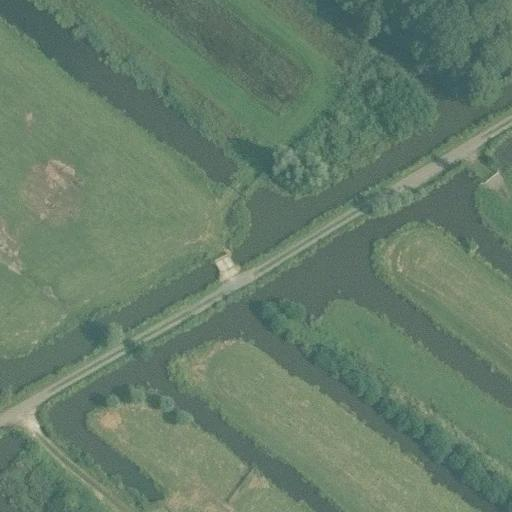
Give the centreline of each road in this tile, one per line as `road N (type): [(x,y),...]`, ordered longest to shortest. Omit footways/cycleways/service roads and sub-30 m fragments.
road 1 (unclassified): [(0,418),(511,121)]
road 2 (track): [(125,511),(14,409)]
road 3 (track): [(259,166),(207,227),(236,284)]
